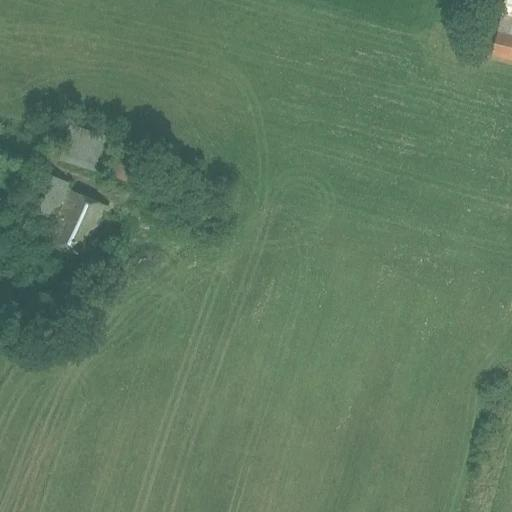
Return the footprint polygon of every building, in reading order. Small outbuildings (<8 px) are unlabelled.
[(504,0),(491,56),(511,60),(511,0),(504,0)] [(58,150),(94,163),(105,133),(68,119),(58,150)] [(147,173),(144,153),(124,146),(108,159),(112,179),(131,186),(147,173)] [(38,169),(21,206),(55,221),(71,184),(38,169)] [(88,258),(110,209),(70,191),(49,240),(88,258)]
